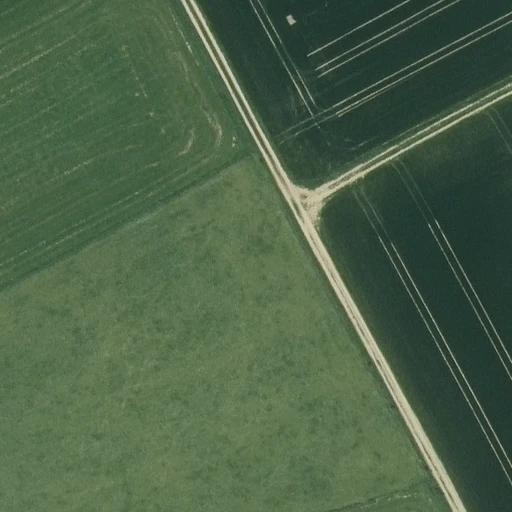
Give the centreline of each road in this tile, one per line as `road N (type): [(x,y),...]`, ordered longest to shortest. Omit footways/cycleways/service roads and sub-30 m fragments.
road 1 (track): [(454,511),(181,0)]
road 2 (track): [(291,207),(511,90)]
